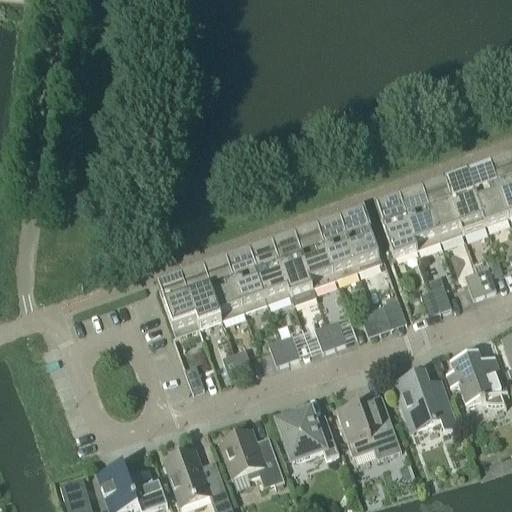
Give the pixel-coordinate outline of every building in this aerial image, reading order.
[(511,222),(511,175),(493,182),(508,224),(511,222)] [(508,224),(493,182),(470,190),(485,232),(508,224)] [(485,232),(470,190),(447,199),(462,240),(485,232)] [(462,240),(447,199),(425,207),(439,248),(462,240)] [(439,248),(425,207),(402,215),(417,256),(439,248)] [(417,256),(402,215),(378,223),(393,264),(417,256)] [(381,269),(366,228),(343,236),(357,277),(381,269)] [(357,277),(343,236),(320,244),(335,285),(357,277)] [(335,285),(320,244),(298,252),(312,294),(335,285)] [(312,294),(298,252),(275,261),(290,302),(293,311),(314,304),(310,294),(312,294)] [(290,302),(275,261),(252,269),(267,310),(290,302)] [(267,310),(252,269),(229,277),(244,318),(267,310)] [(495,295),(487,273),(475,277),(484,300),(495,295)] [(244,318),(229,277),(206,283),(221,326),(244,318)] [(484,300),(475,277),(464,281),(472,304),(484,300)] [(221,326),(206,283),(183,290),(199,334),(221,326)] [(199,334),(183,290),(158,296),(175,343),(199,334)] [(451,313),(442,291),(431,295),(439,317),(451,313)] [(439,317),(431,295),(419,299),(427,322),(439,317)] [(391,334),(383,311),(371,316),(379,338),(391,334)] [(379,338),(371,316),(359,320),(367,342),(379,338)] [(345,348),(337,326),(325,330),(333,353),(345,348)] [(333,353),(325,330),(313,334),(322,357),(333,353)] [(299,363),(294,349),(291,340),(279,345),(287,367),(299,363)] [(511,344),(502,348),(511,376),(511,344)] [(287,367),(279,345),(267,349),(275,371),(287,367)] [(506,396),(495,367),(494,367),(494,369),(482,373),(477,359),(478,358),(478,357),(477,358),(474,350),(461,355),(463,362),(449,368),(449,369),(450,368),(453,376),(445,379),(445,381),(446,380),(450,391),(449,392),(450,393),(458,390),(465,410),(464,411),(465,412),(480,407),(480,408),(482,407),(486,408),(489,409),(492,410),(495,410),(498,409),(502,409),(504,413),(505,413),(500,399),(501,399),(507,397),(506,396)] [(253,378),(247,361),(245,355),(233,359),(241,382),(253,378)] [(241,382),(233,359),(221,363),(229,386),(241,382)] [(203,394),(195,371),(184,375),(192,398),(203,394)] [(456,432),(445,402),(434,406),(428,391),(423,378),(393,389),(398,402),(409,432),(411,437),(440,427),(443,436),(456,432)] [(401,456),(381,402),(359,410),(358,408),(335,417),(352,462),(373,454),(377,465),(401,456)] [(338,460),(324,421),(313,425),(309,416),(278,428),(292,466),(322,456),(325,464),(338,460)] [(284,486),(270,448),(260,452),(256,450),(250,435),(252,434),(217,446),(217,447),(219,447),(232,483),(230,483),(230,484),(246,479),(248,485),(259,481),(263,493),(284,486)] [(226,503),(217,477),(204,482),(194,456),(164,467),(179,511),(209,501),(212,508),(226,503)] [(156,499),(148,476),(128,483),(123,470),(96,479),(107,511),(134,511),(138,511),(136,507),(156,499)] [(90,511),(83,484),(59,491),(65,511),(90,511)]
